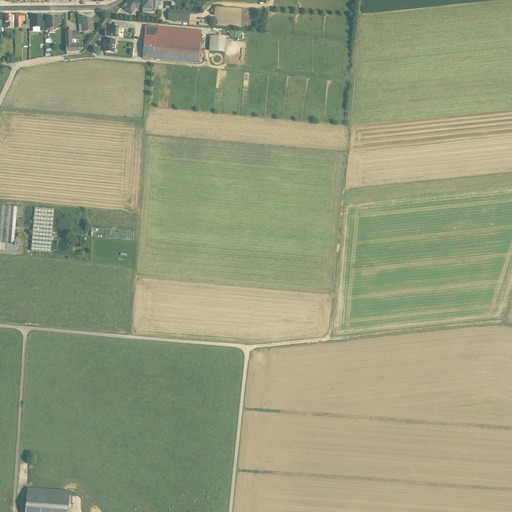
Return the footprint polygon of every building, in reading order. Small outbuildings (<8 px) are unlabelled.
[(152,11),(143,10),(143,13),(155,13),(155,0),(153,0),(152,11)] [(153,0),(150,0),(143,0),(143,1),(143,9),(143,10),(152,11),(153,0)] [(131,1),(125,10),(132,14),(135,8),(131,1)] [(143,1),(131,1),(135,8),(143,9),(143,1)] [(190,13),(170,11),(169,21),(189,23),(190,13)] [(24,21),(24,16),(15,16),(15,28),(15,29),(21,29),(21,26),(21,21),(24,21)] [(41,17),(32,17),(32,20),(32,28),(40,28),(41,28),(41,22),(41,17)] [(57,19),(48,19),(48,22),(49,30),(55,30),(56,30),(57,30),(59,29),(59,27),(58,26),(58,25),(61,25),(61,18),(57,18),(57,19)] [(93,21),(86,21),(85,18),(83,18),(83,25),(84,32),(93,31),(93,21)] [(106,32),(105,38),(107,38),(117,39),(119,39),(120,29),(120,28),(114,28),(111,27),(110,32),(106,32)] [(201,32),(145,27),(142,58),(198,63),(201,32)] [(225,54),(226,39),(210,38),(209,53),(225,54)] [(78,46),(71,46),(71,40),(71,39),(67,39),(66,53),(80,52),(80,46),(78,46)] [(107,41),(106,41),(106,45),(104,44),(104,48),(105,48),(105,53),(114,53),(115,42),(107,41)] [(23,208),(0,206),(0,250),(14,252),(14,247),(16,247),(16,246),(14,246),(16,218),(22,218),(23,208)] [(54,211),(35,209),(31,251),(51,253),(54,211)] [(134,232),(92,229),(91,238),(133,242),(134,232)] [(68,511),(70,493),(28,490),(26,511),(68,511)]
